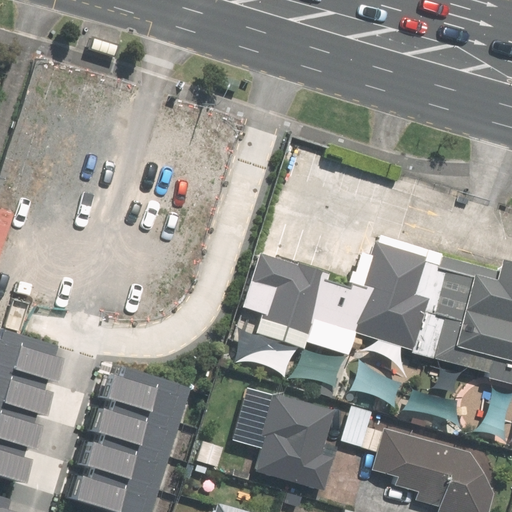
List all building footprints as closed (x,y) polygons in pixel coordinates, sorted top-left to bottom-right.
[(341,243),(359,188),(292,165),(273,221),(281,224),(277,237),(316,250),(321,236),(341,243)] [(427,252),(375,236),(347,327),(413,347),(429,295),(415,291),(427,252)] [(473,267),(453,344),(511,359),(511,259),(503,257),(499,273),(473,267)] [(187,334),(202,283),(118,260),(104,311),(187,334)] [(0,367),(46,382),(57,349),(0,331),(0,367)] [(176,386),(182,365),(140,353),(134,373),(176,386)] [(0,404),(36,416),(46,382),(0,367),(0,404)] [(178,425),(189,392),(108,367),(98,401),(178,425)] [(323,445),(335,409),(273,388),(259,429),(266,432),(254,465),(322,488),(335,449),(323,445)] [(168,459),(178,425),(98,401),(87,434),(168,459)] [(457,511),(485,511),(501,456),(370,419),(373,409),(349,402),(339,438),(376,449),(371,468),(391,474),(389,481),(419,489),(416,500),(457,511)] [(0,441),(25,449),(36,416),(0,404),(0,441)] [(157,493),(168,459),(87,434),(77,468),(157,493)] [(224,443),(201,435),(193,460),(216,467),(224,443)] [(0,478),(15,483),(25,449),(0,441),(0,478)] [(100,511),(151,511),(157,493),(77,468),(66,502),(100,511)] [(274,511),(217,496),(212,511),(357,511),(340,507),(338,511),(274,511)]
